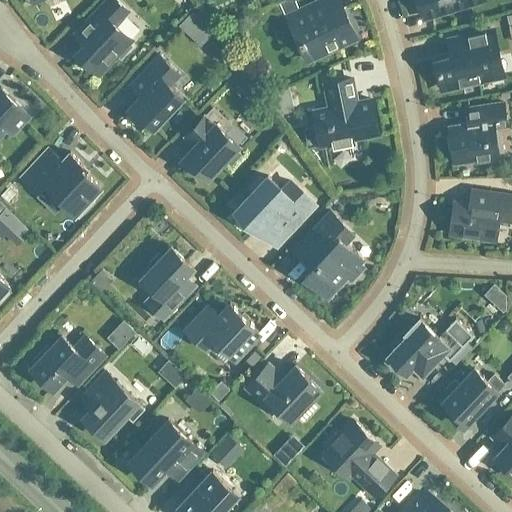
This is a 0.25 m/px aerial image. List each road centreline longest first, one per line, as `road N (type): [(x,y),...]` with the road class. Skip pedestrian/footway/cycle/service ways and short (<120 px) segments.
road 1 (residential): [(403,262),(418,173),(380,0)]
road 2 (residential): [(335,353),(151,180)]
road 3 (residential): [(502,511),(335,353)]
road 4 (residential): [(151,180),(0,14)]
road 5 (residential): [(151,180),(0,343)]
road 6 (residential): [(0,399),(118,511)]
